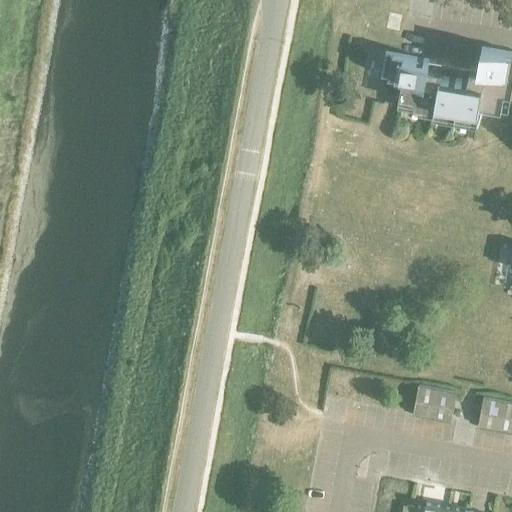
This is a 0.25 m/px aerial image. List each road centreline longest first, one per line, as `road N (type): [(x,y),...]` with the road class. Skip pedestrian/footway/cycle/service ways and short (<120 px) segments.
road 1 (unclassified): [(181,511),(270,7)]
road 2 (residential): [(338,511),(347,456),(373,442),(511,464)]
